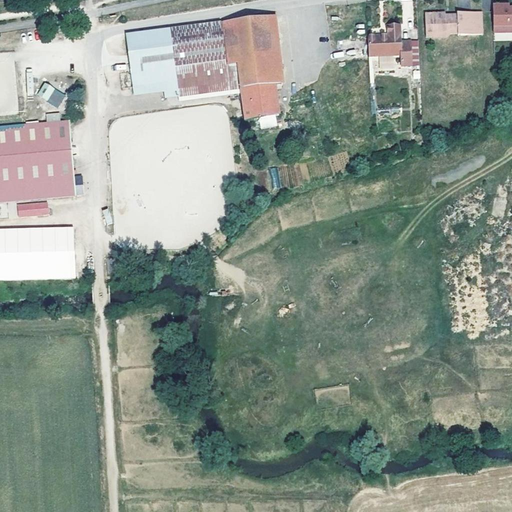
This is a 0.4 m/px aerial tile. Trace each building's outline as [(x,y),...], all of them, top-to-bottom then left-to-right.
[(482,12),(472,13),(457,13),(457,16),(446,16),(445,14),(425,14),(426,37),(432,37),(432,38),(446,38),(450,34),(458,34),(458,36),(473,35),(483,35),(482,12)] [(509,12),(492,12),(493,39),(511,37),(511,14),(509,15),(509,12)] [(278,128),(277,121),(276,117),(279,117),(276,87),(283,86),(274,16),(126,35),(128,56),(131,80),(177,74),(179,97),(242,88),(242,94),(246,122),(259,120),(259,124),(260,130),(278,128)] [(388,39),(369,39),(369,59),(401,58),(401,70),(412,70),(411,45),(401,45),(400,28),(388,29),(388,39)] [(165,98),(179,97),(177,74),(131,80),(133,95),(164,91),(165,98)] [(180,101),(242,94),(242,88),(179,97),(180,101)] [(34,90),(30,98),(35,100),(39,93),(34,90)] [(366,105),(351,105),(351,120),(366,120),(366,105)] [(0,128),(0,132),(69,127),(68,123),(0,128)] [(0,204),(74,198),(69,127),(0,132),(0,204)] [(75,185),(76,196),(83,195),(82,185),(75,185)] [(49,214),(48,201),(16,204),(17,217),(49,214)] [(102,210),(106,225),(113,223),(108,208),(102,210)] [(0,280),(75,278),(74,226),(0,227),(0,280)]
